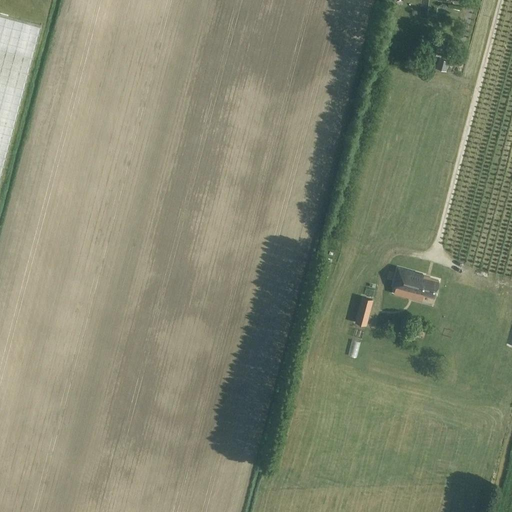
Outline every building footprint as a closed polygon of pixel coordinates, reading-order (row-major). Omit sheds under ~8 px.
[(420,0),(419,18),(427,19),(429,0),(420,0)] [(0,176),(41,26),(0,14),(0,176)] [(446,72),(449,61),(439,58),(436,68),(446,72)] [(397,266),(391,287),(395,288),(393,294),(422,301),(423,296),(434,298),(435,296),(439,281),(439,280),(431,277),(431,276),(424,274),(397,266)] [(476,289),(472,300),(482,303),(485,292),(476,289)] [(362,297),(355,322),(366,325),(373,300),(362,297)]
